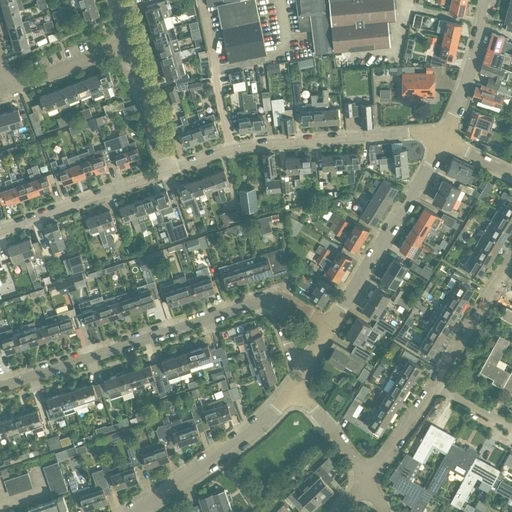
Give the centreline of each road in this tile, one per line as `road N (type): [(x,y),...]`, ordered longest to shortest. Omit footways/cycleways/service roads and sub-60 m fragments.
road 1 (residential): [(0,387),(273,298)]
road 2 (residential): [(168,170),(248,145),(412,132),(443,139)]
road 3 (residential): [(329,324),(443,139)]
road 4 (residential): [(138,511),(217,460),(292,389)]
road 5 (residential): [(0,229),(168,170)]
road 6 (residential): [(433,384),(511,256)]
road 7 (residential): [(443,139),(489,0)]
road 8 (residential): [(168,170),(128,43)]
road 9 (residential): [(6,88),(128,43)]
